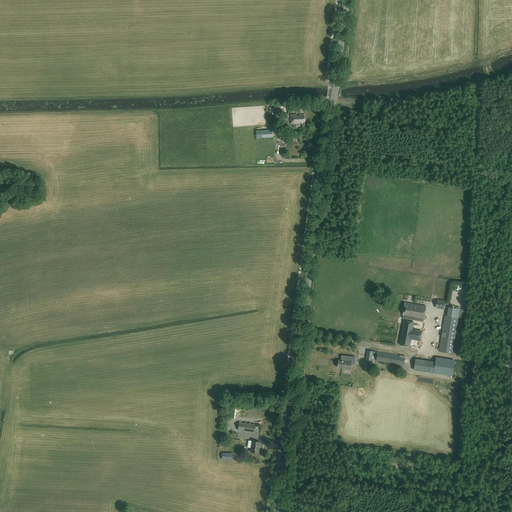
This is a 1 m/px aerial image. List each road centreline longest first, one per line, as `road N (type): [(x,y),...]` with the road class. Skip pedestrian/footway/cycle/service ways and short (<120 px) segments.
road 1 (tertiary): [(276,511),(346,0)]
road 2 (track): [(326,100),(477,80)]
road 3 (track): [(477,80),(477,160),(511,182)]
